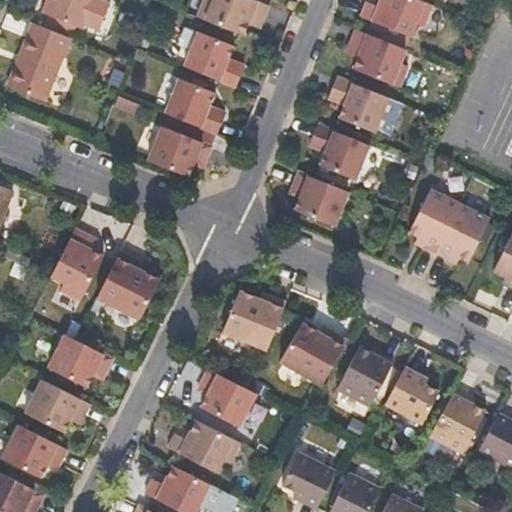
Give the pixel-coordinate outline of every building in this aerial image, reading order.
[(85,31),(86,25),(100,31),(111,5),(96,0),(48,0),(43,13),(85,31)] [(262,29),(271,7),(254,0),(215,0),(213,0),(206,0),(198,18),(245,36),(250,25),(262,29)] [(424,29),(434,6),(418,0),(369,0),(368,4),(362,18),(412,39),(416,26),(424,29)] [(46,103),(71,40),(33,25),(7,87),(46,103)] [(402,65),(407,51),(357,30),(347,55),(358,59),(353,70),(400,89),(409,67),(402,65)] [(247,67),(229,61),(235,46),(200,33),(186,68),(239,88),(247,67)] [(376,133),(389,99),(337,78),(328,102),(345,107),(339,120),(376,133)] [(219,136),(228,115),(210,108),(216,94),(181,80),(167,114),(219,136)] [(318,125),(312,140),(309,148),(326,154),(321,167),(356,181),(370,146),(318,125)] [(190,179),(195,166),(206,169),(214,147),(164,127),(149,162),(190,179)] [(290,194),(301,198),(296,211),(335,227),(350,194),(298,174),(290,194)] [(0,223),(12,191),(0,186),(0,223)] [(408,235),(413,237),(419,239),(415,245),(438,256),(461,205),(431,191),(408,235)] [(470,264),(492,220),(461,205),(438,256),(458,265),(460,260),(470,264)] [(103,256),(92,252),(97,240),(74,229),(49,277),(62,283),(59,291),(81,302),(103,256)] [(511,287),(511,240),(496,272),(505,277),(506,280),(504,282),(505,284),(511,287)] [(161,283),(143,274),(146,267),(135,262),(121,254),(97,301),(141,323),(161,283)] [(286,302),(271,296),(261,292),(258,299),(238,291),(221,331),(267,350),(286,302)] [(322,327),(319,332),(301,323),(279,361),(322,386),(347,341),(322,327)] [(86,390),(92,377),(104,382),(113,361),(64,336),(47,371),(86,390)] [(369,406),(393,360),(378,352),(376,356),(358,347),(336,389),(369,406)] [(422,424),(439,392),(426,384),(428,379),(406,368),(386,405),(422,424)] [(241,428),(257,396),(208,370),(202,385),(198,391),(208,396),(200,408),(241,428)] [(80,426),(83,418),(91,403),(43,380),(25,412),(63,433),(70,421),(80,426)] [(470,399),(459,394),(455,392),(431,437),(458,451),(465,454),(486,412),(469,402),(470,399)] [(511,419),(499,413),(478,450),(511,468),(511,419)] [(169,447),(202,463),(217,471),(223,458),(231,462),(241,442),(203,422),(196,418),(191,429),(181,424),(169,447)] [(359,439),(365,426),(350,418),(344,432),(359,439)] [(40,478),(46,467),(56,471),(67,450),(19,427),(2,458),(40,478)] [(458,451),(431,437),(424,451),(451,465),(458,451)] [(316,510),(336,470),(299,452),(282,486),(296,492),(296,494),(294,499),(316,510)] [(146,493),(165,503),(182,511),(195,511),(200,504),(216,511),(231,511),(239,498),(196,475),(174,463),(168,475),(157,469),(146,493)] [(44,495),(0,473),(0,511),(35,511),(37,509),(44,495)] [(369,511),(381,488),(351,473),(330,511),(369,511)] [(384,511),(424,511),(425,510),(408,501),(393,494),(384,511)]
